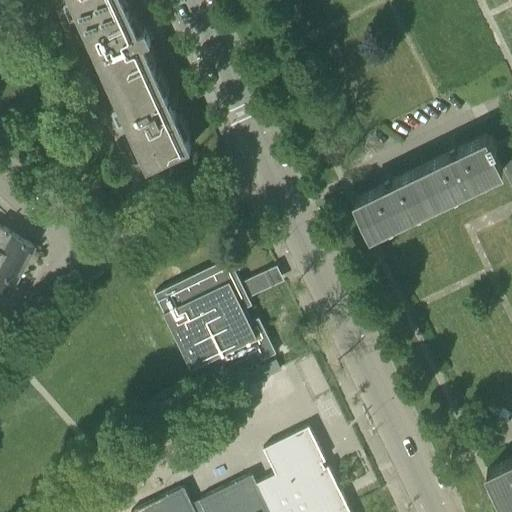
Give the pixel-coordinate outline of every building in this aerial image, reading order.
[(0,0),(0,34),(7,32),(4,23),(19,16),(11,0),(0,0)] [(73,0),(89,36),(132,16),(125,0),(73,0)] [(89,36),(107,75),(150,56),(144,42),(151,39),(145,26),(138,30),(132,16),(89,36)] [(150,56),(107,75),(148,165),(191,146),(173,106),(179,104),(174,93),(168,96),(150,56)] [(503,167),(498,156),(493,148),(497,146),(496,143),(492,135),(488,137),(487,134),(421,165),(437,199),(503,167)] [(493,148),(498,156),(511,148),(511,135),(496,143),(497,146),(493,148)] [(511,148),(498,156),(503,167),(511,162),(511,148)] [(511,162),(503,167),(508,178),(511,175),(511,162)] [(356,197),(372,231),(437,199),(421,165),(356,197)] [(0,290),(8,274),(14,277),(33,242),(10,230),(11,229),(0,224),(0,290)] [(155,291),(156,292),(191,366),(219,353),(226,366),(258,351),(262,359),(276,352),(259,316),(250,320),(244,307),(252,303),(229,255),(155,291)] [(192,501),(184,484),(131,510),(131,511),(349,511),(346,505),(339,509),(331,492),(338,488),(331,476),(325,479),(316,462),(323,458),(317,446),(302,453),(292,433),(264,446),(276,472),(257,481),(252,472),(192,501)] [(511,497),(511,456),(487,468),(504,502),(511,497)]
